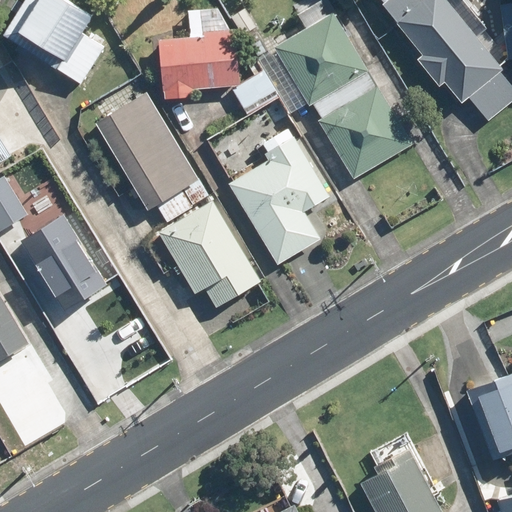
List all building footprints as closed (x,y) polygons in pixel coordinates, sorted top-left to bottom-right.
[(79,36),(90,18),(62,0),(25,0),(2,37),(78,86),(101,50),(79,36)] [(471,35),(475,31),(463,16),(458,20),(442,0),(420,0),(419,1),(418,0),(380,0),(383,3),(380,6),(421,57),(416,61),(437,88),(443,84),(460,105),(468,99),(485,121),(511,100),(511,90),(498,74),(500,71),(471,35)] [(511,3),(499,5),(504,61),(511,60),(511,3)] [(267,50),(255,57),(263,69),(276,90),(290,114),(305,105),(306,108),(312,104),(367,71),(331,14),(272,50),(274,53),(270,55),(267,50)] [(241,87),(241,83),(241,82),(241,79),(238,35),(238,29),(203,31),(203,38),(161,40),(164,88),(167,88),(167,99),(188,98),(196,97),(195,90),(241,87)] [(261,48),(256,35),(247,39),(252,51),(261,48)] [(312,104),(322,119),(316,123),(352,183),(412,147),(367,71),(312,104)] [(238,90),(233,92),(245,110),(275,92),(264,74),(238,90)] [(207,198),(145,95),(94,125),(146,213),(156,207),(165,223),(207,198)] [(278,98),(265,106),(275,124),(288,116),(278,98)] [(228,186),(276,265),(317,240),(302,214),(327,198),(286,130),(260,145),(266,154),(264,155),(267,162),(228,186)] [(211,151),(221,167),(245,153),(236,137),(211,151)] [(0,228),(24,215),(6,185),(22,176),(14,162),(0,170),(0,228)] [(211,201),(157,232),(194,295),(205,290),(216,308),(259,283),(211,201)] [(103,283),(119,274),(97,239),(81,248),(68,226),(64,229),(59,221),(27,241),(33,249),(25,253),(62,312),(104,286),(103,283)] [(0,361),(27,346),(0,298),(0,361)] [(511,368),(465,385),(490,456),(511,448),(511,368)] [(443,511),(412,451),(408,445),(371,464),(374,471),(359,479),(376,511),(443,511)] [(511,511),(511,491),(495,496),(499,511),(511,511)] [(274,511),(298,511),(293,503),(274,511)]
